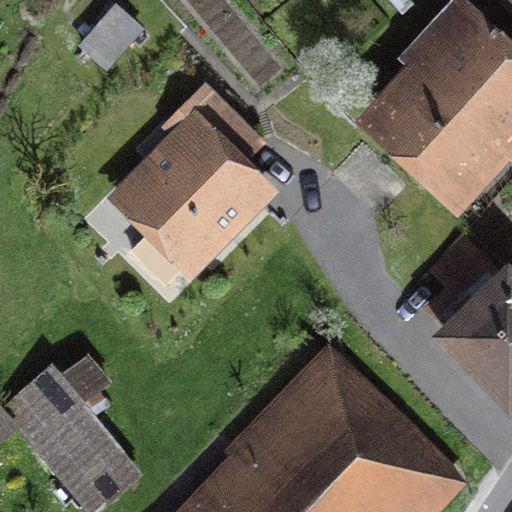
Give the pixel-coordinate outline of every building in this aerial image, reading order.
[(353,127),(458,223),(511,166),(511,48),(459,0),(454,0),(396,64),(404,71),(353,127)] [(387,0),(401,17),(415,6),(409,0),(387,0)] [(511,0),(492,0),(511,17),(511,0)] [(106,72),(143,31),(115,6),(78,48),(106,72)] [(178,276),(188,286),(279,198),(226,144),(245,126),(206,86),(161,129),(168,137),(104,199),(122,218),(110,230),(130,252),(129,253),(164,290),(178,276)] [(511,401),(511,254),(506,249),(494,261),(464,231),(428,267),(444,284),(423,304),(436,317),(429,325),(508,406),(511,401)] [(438,511),(472,476),(327,339),(223,448),(220,445),(156,511),(438,511)] [(0,445),(19,430),(85,511),(90,511),(105,500),(107,502),(145,471),(97,412),(110,402),(100,390),(112,380),(87,348),(61,369),(53,359),(0,401),(0,445)]
